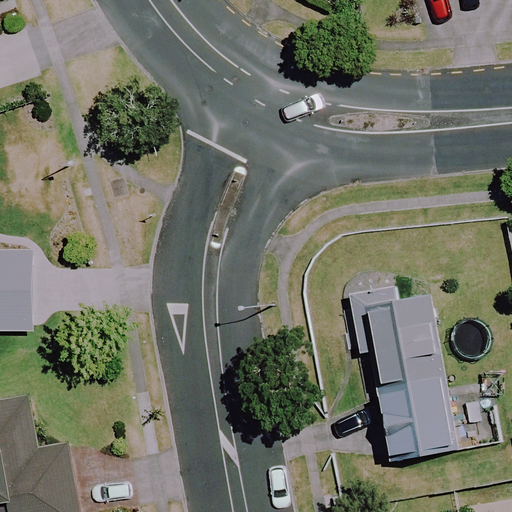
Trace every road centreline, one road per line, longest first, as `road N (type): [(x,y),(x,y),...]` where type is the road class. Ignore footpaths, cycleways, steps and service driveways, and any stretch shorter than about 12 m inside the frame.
road 1 (residential): [(271,102),(217,230),(211,287),(245,511)]
road 2 (tertiary): [(271,102),(338,121),(511,116)]
road 3 (tertiary): [(158,0),(209,56),(271,102)]
